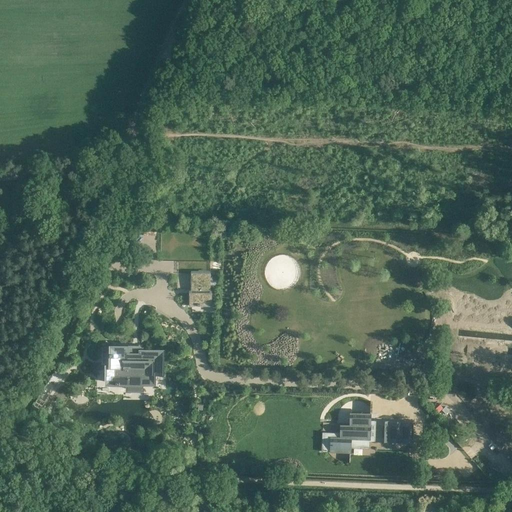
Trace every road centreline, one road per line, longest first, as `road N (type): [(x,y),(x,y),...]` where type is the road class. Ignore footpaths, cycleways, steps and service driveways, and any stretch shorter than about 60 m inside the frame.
road 1 (track): [(0,437),(69,461),(183,478),(511,495)]
road 2 (track): [(199,0),(154,95),(129,220),(83,274),(30,384),(0,424)]
road 3 (track): [(0,170),(103,160),(148,133)]
road 4 (track): [(103,160),(0,241)]
